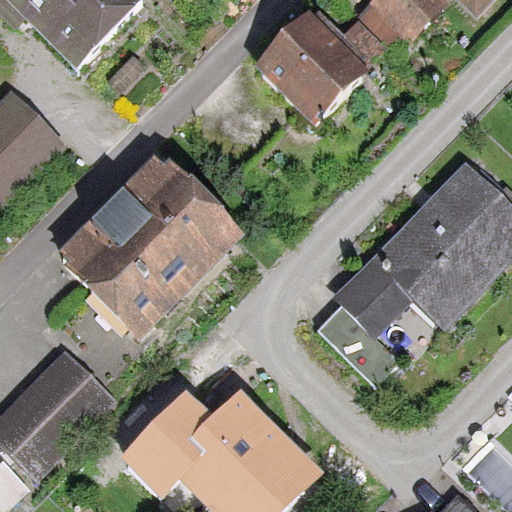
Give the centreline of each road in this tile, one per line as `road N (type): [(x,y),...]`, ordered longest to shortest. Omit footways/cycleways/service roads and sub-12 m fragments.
road 1 (residential): [(511,39),(275,284),(274,346),(392,448),(442,446),(511,372)]
road 2 (residential): [(259,0),(0,262)]
